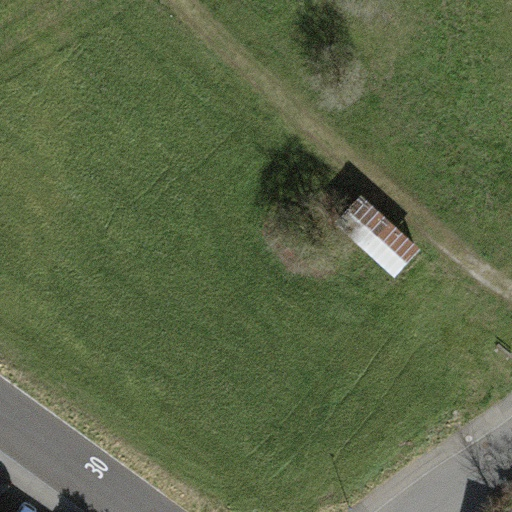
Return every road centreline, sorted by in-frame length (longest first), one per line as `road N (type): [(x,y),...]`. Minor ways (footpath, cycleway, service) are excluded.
road 1 (track): [(180,0),(276,99),(511,290)]
road 2 (residential): [(135,511),(0,414)]
